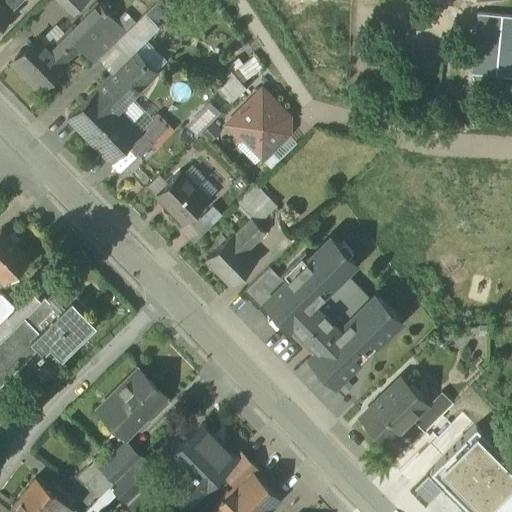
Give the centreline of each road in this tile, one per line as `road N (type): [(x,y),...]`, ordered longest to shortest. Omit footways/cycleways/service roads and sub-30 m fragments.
road 1 (tertiary): [(376,511),(168,297)]
road 2 (residential): [(168,297),(0,473)]
road 3 (tertiary): [(168,297),(17,144)]
road 4 (residential): [(309,110),(430,144),(511,151)]
